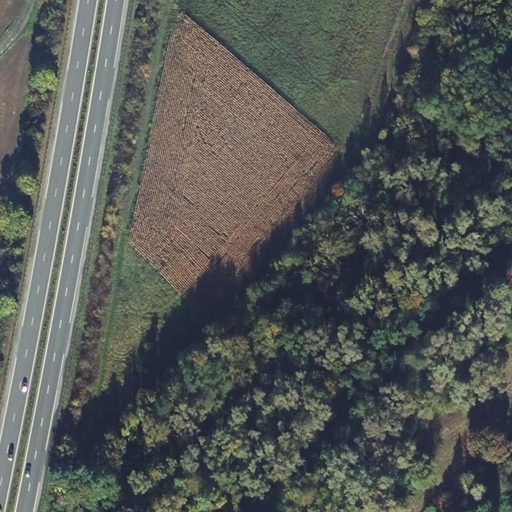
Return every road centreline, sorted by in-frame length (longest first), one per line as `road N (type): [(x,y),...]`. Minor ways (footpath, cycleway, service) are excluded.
road 1 (trunk): [(24,511),(117,0)]
road 2 (trunk): [(85,0),(0,476)]
